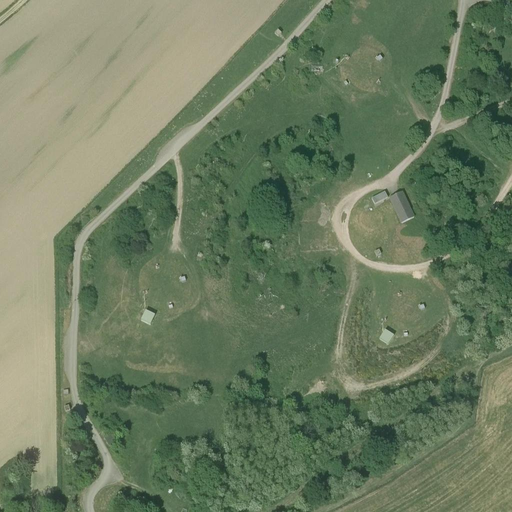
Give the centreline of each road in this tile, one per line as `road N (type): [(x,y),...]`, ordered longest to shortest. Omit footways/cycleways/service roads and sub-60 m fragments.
road 1 (track): [(328,0),(82,239),(74,395),(108,460),(88,497),(89,511)]
road 2 (track): [(463,0),(441,109),(426,142),(352,199),(345,215),(343,235),(360,262),(414,272)]
road 3 (track): [(414,272),(447,305),(438,349),(399,382),(350,389),(333,379),(332,367),(360,262)]
road 4 (track): [(414,272),(471,239),(511,178)]
